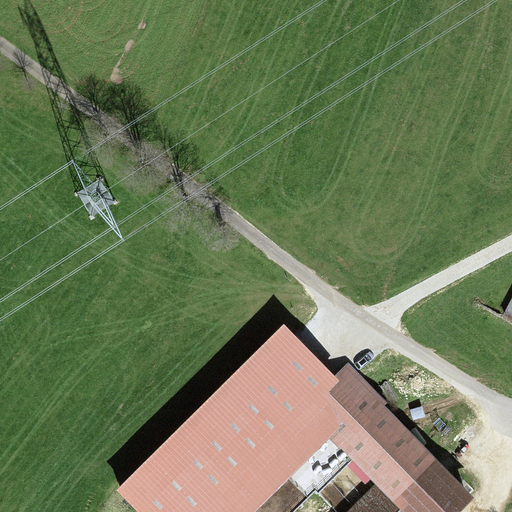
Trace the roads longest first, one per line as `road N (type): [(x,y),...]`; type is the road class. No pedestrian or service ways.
road 1 (unclassified): [(511,408),(363,318),(0,46)]
road 2 (track): [(363,318),(511,239)]
